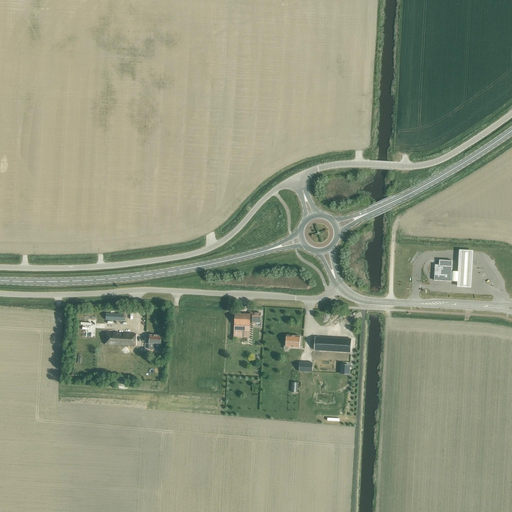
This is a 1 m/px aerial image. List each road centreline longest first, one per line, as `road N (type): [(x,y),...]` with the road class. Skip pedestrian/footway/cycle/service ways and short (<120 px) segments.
road 1 (unclassified): [(0,294),(152,289),(316,298),(339,286)]
road 2 (unclassified): [(0,267),(102,266),(199,252),(296,177)]
road 3 (primary): [(0,280),(135,276),(271,249)]
road 4 (tertiary): [(296,177),(343,163),(431,163),(511,113)]
road 5 (unclassified): [(353,511),(364,301)]
road 6 (primary): [(511,130),(391,202)]
road 7 (secondary): [(364,301),(500,307)]
